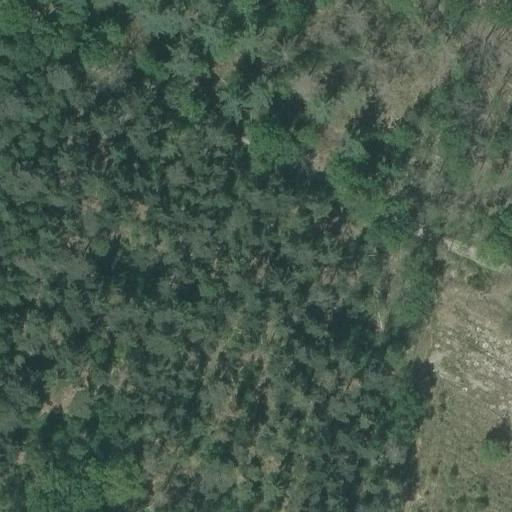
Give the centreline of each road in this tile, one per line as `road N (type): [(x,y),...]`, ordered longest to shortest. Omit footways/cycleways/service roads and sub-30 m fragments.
road 1 (track): [(0,26),(215,123),(446,245)]
road 2 (track): [(408,511),(446,245)]
road 3 (track): [(0,509),(134,511)]
